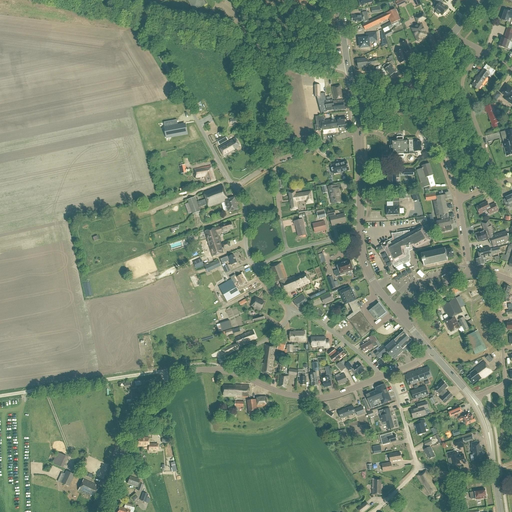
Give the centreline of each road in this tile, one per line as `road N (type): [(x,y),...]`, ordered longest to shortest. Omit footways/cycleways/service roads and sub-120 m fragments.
road 1 (residential): [(254,267),(240,195),(149,39),(146,17)]
road 2 (unclassified): [(348,67),(146,17)]
road 3 (tertiary): [(219,369),(309,398),(379,377)]
road 4 (unclassified): [(0,395),(158,371)]
road 5 (tertiary): [(101,511),(134,424),(170,380)]
road 6 (residential): [(497,182),(461,82),(480,50)]
road 7 (residential): [(498,275),(504,381),(473,399)]
road 8 (unclassified): [(407,88),(425,103),(459,201)]
